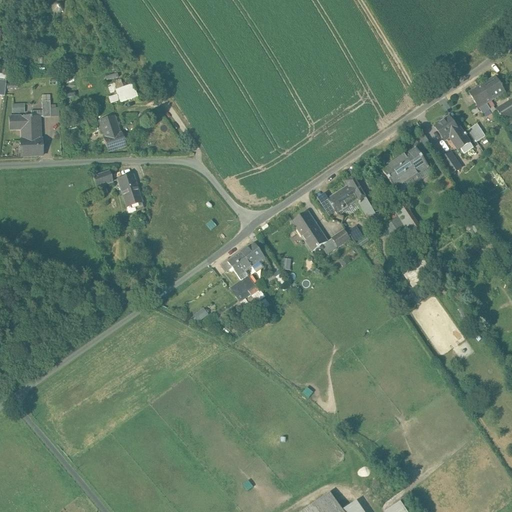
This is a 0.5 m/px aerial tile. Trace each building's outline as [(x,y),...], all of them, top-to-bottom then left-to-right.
[(496,77),(481,87),(485,93),(483,94),(487,100),(485,101),(487,105),(488,104),(488,103),(505,92),(496,77)] [(115,91),(123,88),(120,79),(103,85),(111,107),(120,104),(115,91)] [(115,91),(120,104),(137,98),(133,85),(123,88),(115,91)] [(485,93),(481,87),(480,87),(469,94),(479,109),(487,105),(485,101),(487,100),(483,94),(485,93)] [(511,100),(496,110),(503,122),(511,116),(511,100)] [(42,102),(41,102),(42,118),(50,118),(49,102),(42,102)] [(19,106),(12,106),(12,114),(20,114),(19,106)] [(31,117),(8,118),(9,131),(19,131),(20,158),(42,157),(41,140),(40,141),(39,118),(31,118),(31,117)] [(113,117),(98,122),(104,139),(103,140),(107,153),(125,147),(120,133),(119,134),(113,117)] [(449,119),(435,128),(445,141),(449,139),(458,132),(454,127),(449,119)] [(87,120),(82,122),(85,131),(91,129),(87,120)] [(458,132),(449,139),(458,151),(460,150),(464,155),(473,148),(470,143),(457,125),(454,127),(458,132)] [(477,125),(469,130),(477,143),(485,137),(477,125)] [(416,149),(382,171),(395,192),(429,169),(416,149)] [(461,169),(451,154),(441,160),(451,175),(461,169)] [(109,172),(92,178),(96,189),(103,187),(112,184),(109,172)] [(132,176),(117,181),(126,208),(133,206),(135,212),(143,209),(132,176)] [(373,211),(353,177),(345,182),(348,186),(365,216),(373,211)] [(448,178),(439,183),(443,188),(451,183),(448,178)] [(348,186),(327,199),(337,214),(357,201),(348,186)] [(103,187),(96,189),(98,196),(105,193),(103,187)] [(308,212),(292,222),(312,253),(321,247),(328,242),(308,212)] [(397,218),(384,227),(396,244),(409,235),(397,218)] [(344,231),(332,239),(332,240),(338,248),(350,240),(344,231)] [(338,248),(332,240),(328,242),(321,247),(327,255),(338,248)] [(254,244),(228,263),(232,269),(238,277),(265,258),(254,244)] [(420,257),(401,271),(415,290),(434,276),(420,257)] [(228,263),(222,267),(226,273),(232,269),(228,263)] [(248,277),(230,289),(237,299),(238,298),(248,291),(255,286),(248,277)] [(255,286),(248,291),(251,295),(251,296),(261,290),(257,285),(255,286)] [(248,291),(238,298),(240,302),(251,295),(248,291)] [(193,315),(198,322),(208,314),(203,307),(193,315)] [(406,511),(401,503),(388,511),(406,511)]
